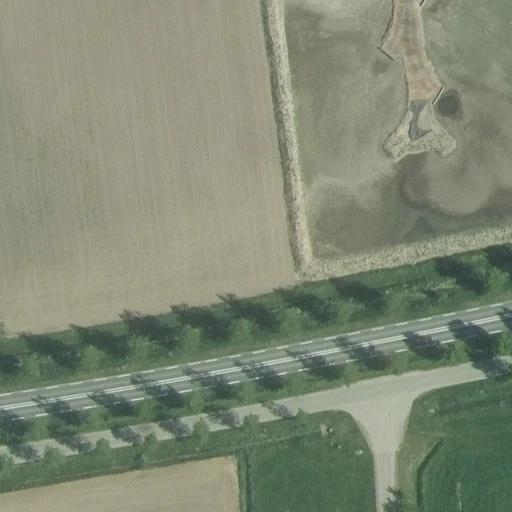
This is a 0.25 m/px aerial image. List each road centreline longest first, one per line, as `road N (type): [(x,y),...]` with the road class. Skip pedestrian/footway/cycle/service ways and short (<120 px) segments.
road 1 (primary): [(0,413),(511,313)]
road 2 (unclassified): [(0,454),(511,365)]
